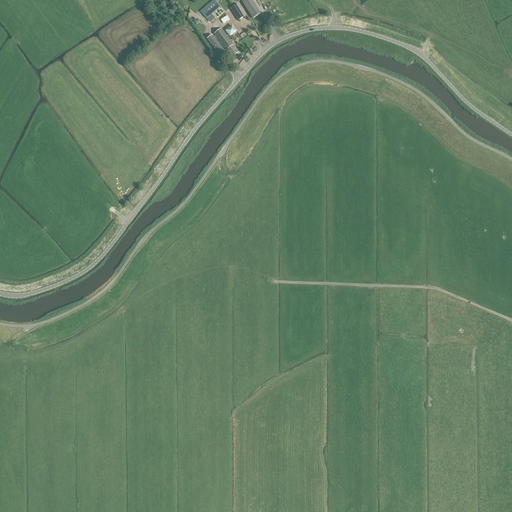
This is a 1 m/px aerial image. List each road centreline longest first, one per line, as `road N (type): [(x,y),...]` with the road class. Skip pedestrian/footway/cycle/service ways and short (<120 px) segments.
road 1 (unclassified): [(0,293),(38,292),(93,265),(247,69),(270,46),(303,31),(348,29),(409,48),(511,134)]
road 2 (unclassified): [(0,324),(38,325),(107,288),(187,200),(273,82),(302,64),(338,62),(390,77),(511,160)]
road 3 (track): [(511,320),(434,287),(280,281)]
